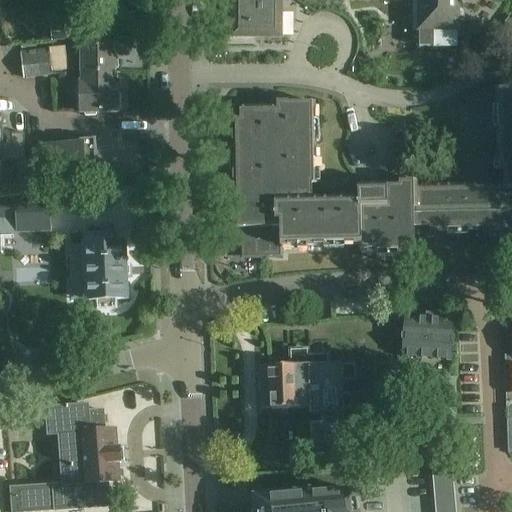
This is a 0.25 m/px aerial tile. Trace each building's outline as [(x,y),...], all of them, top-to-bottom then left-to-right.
[(135,14),(134,1),(134,0),(79,0),(80,1),(93,0),(93,2),(116,1),(116,14),(135,14)] [(230,0),(230,36),(280,36),(279,0),(417,0),(417,30),(457,30),(456,0),(230,0)] [(42,5),(43,15),(61,14),(61,4),(42,5)] [(111,21),(52,27),(53,42),(112,37),(111,21)] [(118,58),(114,58),(113,45),(81,46),(82,74),(114,73),(114,69),(118,69),(118,58)] [(34,51),(37,77),(50,75),(47,50),(34,51)] [(37,77),(34,51),(21,53),(24,78),(37,77)] [(114,73),(82,74),(82,83),(79,83),(80,113),(118,112),(118,82),(114,82),(114,73)] [(231,119),(233,227),(241,227),(242,255),(272,254),(271,246),(358,245),(358,253),(413,252),(413,226),(428,226),(428,231),(481,230),(481,236),(511,235),(511,90),(495,91),(496,171),(501,171),(502,185),(414,186),(414,181),(396,182),(396,186),(355,187),(356,199),(309,199),(309,183),(314,183),(313,102),(275,103),(275,106),(239,107),(239,119),(231,119)] [(0,162),(24,161),(23,133),(11,134),(11,141),(2,141),(2,128),(0,128),(0,162)] [(84,177),(96,176),(94,140),(79,141),(79,144),(29,146),(31,182),(84,180),(84,177)] [(0,201),(0,218),(17,218),(18,231),(49,230),(48,200),(0,201)] [(126,300),(124,243),(112,244),(112,234),(84,235),(87,302),(97,301),(97,311),(116,310),(116,300),(126,300)] [(59,253),(0,251),(0,277),(58,279),(59,253)] [(402,357),(426,358),(428,320),(405,318),(402,357)] [(452,321),(428,320),(426,358),(449,360),(452,321)] [(328,365),(328,364),(328,354),(309,355),(309,349),(303,349),(300,348),(299,348),(297,348),(296,348),(295,349),(288,349),(289,366),(259,367),(260,410),(310,408),(310,414),(321,414),(322,424),(312,424),(312,423),(310,423),(311,447),(313,447),(313,446),(351,445),(351,446),(353,446),(352,422),(350,422),(350,423),(344,423),(344,410),(352,410),(351,394),(339,394),(338,383),(356,382),(356,364),(328,365)] [(41,362),(39,349),(17,353),(19,366),(41,362)] [(453,380),(442,380),(443,421),(454,421),(453,380)] [(89,406),(57,408),(46,409),(48,436),(58,435),(62,485),(11,488),(12,511),(43,511),(110,507),(108,483),(120,483),(118,464),(120,464),(119,449),(118,449),(117,431),(105,432),(103,412),(89,413),(89,406)] [(455,511),(452,470),(432,471),(435,511),(455,511)] [(358,511),(356,492),(312,496),(311,489),(308,490),(308,492),(254,498),(255,511),(358,511)]
